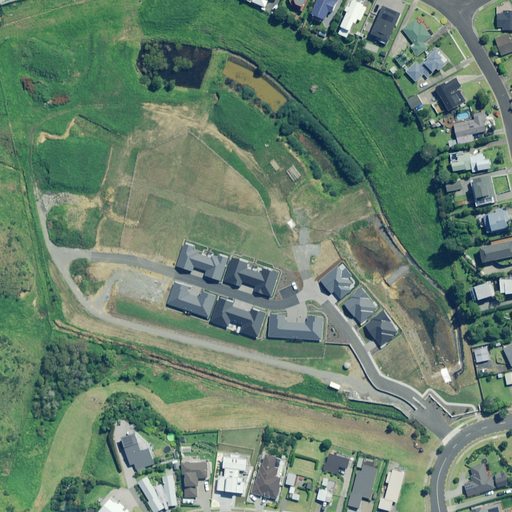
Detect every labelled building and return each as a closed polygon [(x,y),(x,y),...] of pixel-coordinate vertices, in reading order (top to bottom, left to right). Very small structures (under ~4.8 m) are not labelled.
[(254,0),(254,3),(266,8),(269,0),(254,0)] [(319,0),(313,15),(327,21),(331,12),(335,13),(341,0),(319,0)] [(364,12),(366,7),(363,6),(364,4),(354,0),(352,0),(350,7),(347,5),(345,10),(347,11),(338,33),(347,37),(354,22),(356,22),(358,19),(360,20),(363,15),(361,14),(362,12),(364,12)] [(511,3),(511,2),(502,6),(504,12),(499,11),(499,28),(504,28),(504,31),(511,30),(511,3)] [(401,14),(385,7),(372,34),(389,42),(401,14)] [(415,44),(412,47),(413,48),(412,49),(419,57),(429,49),(424,43),(433,36),(424,24),(421,26),(417,20),(404,30),(415,44)] [(372,24),(367,22),(363,34),(367,35),(372,24)] [(511,52),(511,33),(497,39),(503,56),(511,52)] [(438,69),(439,70),(440,71),(447,64),(446,63),(449,60),(437,48),(427,58),(428,58),(421,66),(418,62),(407,73),(417,83),(425,75),(429,78),(438,69)] [(407,64),(400,56),(396,59),(403,67),(407,64)] [(400,70),(397,66),(391,71),(395,75),(400,70)] [(452,88),(449,83),(437,90),(443,100),(433,105),(439,115),(449,110),(450,112),(468,101),(462,91),(461,91),(455,94),(452,88)] [(424,105),(419,96),(409,102),(414,111),(424,105)] [(473,134),(489,130),(486,122),(488,121),(486,112),(473,116),(475,121),(454,127),(459,146),(475,141),(473,134)] [(474,172),(491,170),(492,170),(490,161),(487,162),(486,156),(472,158),(472,156),(459,158),(460,163),(454,164),(455,172),(466,171),(466,172),(474,171),(474,172)] [(472,183),(477,207),(496,203),(491,179),(472,183)] [(466,189),(464,181),(447,185),(449,193),(466,189)] [(510,228),(506,212),(485,217),(486,219),(480,221),(482,228),(488,226),(489,234),(510,228)] [(511,257),(511,242),(481,249),(485,264),(511,257)] [(507,295),(511,294),(511,279),(502,281),(503,294),(507,294),(507,295)] [(497,297),(494,283),(493,281),(488,282),(489,285),(477,288),(480,301),(497,297)] [(491,360),(488,348),(475,351),(478,363),(491,360)] [(143,452),(138,435),(124,439),(132,466),(136,465),(139,473),(148,470),(147,467),(157,464),(152,449),(143,452)] [(284,479),(279,478),(283,461),(267,456),(264,465),(262,464),(257,481),(256,481),(252,494),(272,500),(272,498),(278,500),(284,479)] [(376,463),(364,460),(361,467),(365,468),(363,472),(360,471),(350,506),(361,509),(365,498),(372,500),(381,470),(374,468),(376,463)] [(186,498),(200,498),(199,487),(200,487),(200,479),(210,479),(209,463),(183,464),(184,475),(186,475),(187,489),(185,489),(186,498)] [(490,478),(486,465),(472,469),(474,476),(472,477),(473,483),(466,485),(469,497),(497,489),(494,477),(490,478)] [(399,503),(407,475),(407,473),(406,472),(406,471),(405,470),(404,470),(403,469),(402,468),(401,468),(400,468),(399,468),(398,468),(397,469),(396,469),(395,470),(394,471),(393,474),(390,473),(387,483),(391,484),(386,500),(382,499),(380,509),(391,511),(394,502),(399,503)] [(166,476),(164,476),(165,485),(155,488),(149,478),(139,483),(150,502),(149,503),(153,511),(160,511),(166,509),(167,511),(170,509),(170,507),(179,506),(176,476),(173,476),(173,469),(165,470),(166,476)] [(300,477),(290,474),(287,485),(296,487),(300,477)] [(297,489),(292,487),(289,499),(300,502),(302,496),(296,495),(297,489)] [(335,493),(330,492),(321,490),(319,500),(322,501),(321,505),(329,507),(331,501),(332,502),(335,493)] [(113,500),(109,497),(102,505),(105,508),(101,511),(130,511),(114,498),(113,500)]
